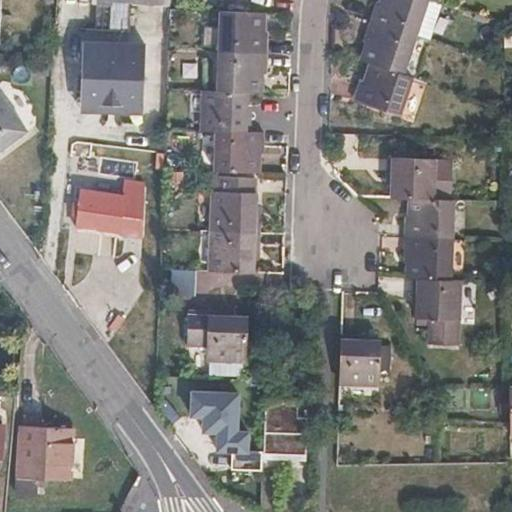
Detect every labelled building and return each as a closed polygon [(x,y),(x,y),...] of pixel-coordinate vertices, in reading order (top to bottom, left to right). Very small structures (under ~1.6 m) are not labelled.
[(130,0),(55,0),(54,27),(129,30),(130,3),(130,0)] [(412,35),(426,39),(439,2),(433,0),(381,0),(380,3),(376,2),(370,21),(412,35)] [(222,52),(267,54),(268,33),(265,33),(265,13),(224,12),(222,52)] [(361,61),(369,64),(399,74),(412,35),(370,21),(363,40),(367,41),(361,61)] [(142,46),(86,45),(84,99),(141,102),(142,46)] [(267,73),(267,54),(222,52),(221,92),(246,93),(262,93),(263,73),(267,73)] [(394,116),(408,77),(399,74),(369,64),(362,83),(358,82),(351,101),(394,116)] [(246,114),(246,93),(221,92),(208,92),(207,133),(220,133),(251,134),(252,114),(246,114)] [(0,154),(30,133),(0,93),(0,154)] [(264,153),(265,134),(251,134),(220,133),(218,173),(256,174),(259,174),(260,154),(264,153)] [(412,199),(433,200),(435,159),(388,157),(388,177),(394,177),(393,198),(412,199)] [(451,159),(435,159),(433,200),(449,200),(451,159)] [(217,233),(261,234),(262,215),(257,214),(258,194),(254,194),(255,180),(211,178),(209,178),(209,192),(218,193),(217,233)] [(125,196),(83,191),(79,231),(120,237),(125,196)] [(406,238),(450,240),(452,200),(449,200),(433,200),(412,199),(411,217),(406,218),(406,238)] [(215,273),(255,274),(256,256),(260,256),(261,234),(217,233),(215,273)] [(449,280),(450,240),(406,238),(405,263),(410,264),(409,278),(413,279),(449,280)] [(457,344),(459,280),(449,280),(413,279),(413,300),(418,300),(417,319),(429,320),(428,344),(457,344)] [(235,314),(193,313),(192,348),(212,349),(211,357),(252,360),(253,319),(235,318),(235,314)] [(342,333),(341,378),(379,379),(380,340),(361,339),(361,334),(342,333)] [(243,391),(191,389),(189,418),(203,419),(203,436),(216,436),(215,454),(232,454),(231,469),(257,470),(258,453),(250,452),(251,428),(241,428),(243,391)] [(299,401),(267,400),(264,455),(306,456),(308,418),(299,417),(299,401)] [(70,427),(19,425),(17,496),(36,496),(37,479),(69,480),(69,448),(80,448),(80,429),(70,429),(70,427)]
